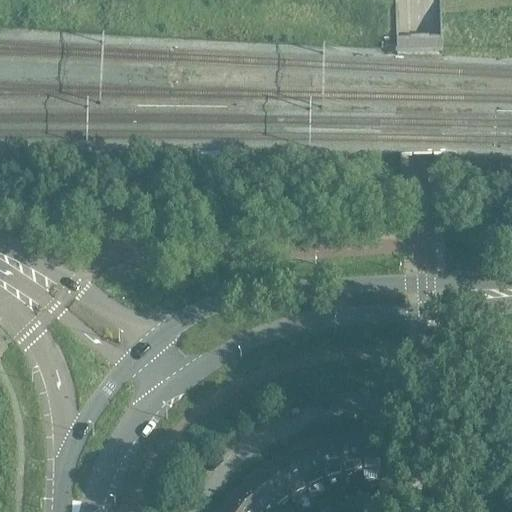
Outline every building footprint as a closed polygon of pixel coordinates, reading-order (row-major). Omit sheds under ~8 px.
[(382,471),(381,436),(357,437),(362,472),(382,471)] [(362,472),(357,437),(334,443),(343,477),(362,472)] [(343,477),(334,443),(312,448),(324,482),(343,477)] [(324,482),(312,448),(291,459),(307,490),(324,482)] [(307,490),(291,459),(270,470),(289,499),(307,490)] [(289,499),(270,470),(252,485),(274,511),(289,499)] [(273,511),(274,511),(252,485),(234,500),(247,511),(273,511)] [(247,511),(234,500),(224,511),(247,511)] [(478,511),(498,511),(488,502),(478,511)]
